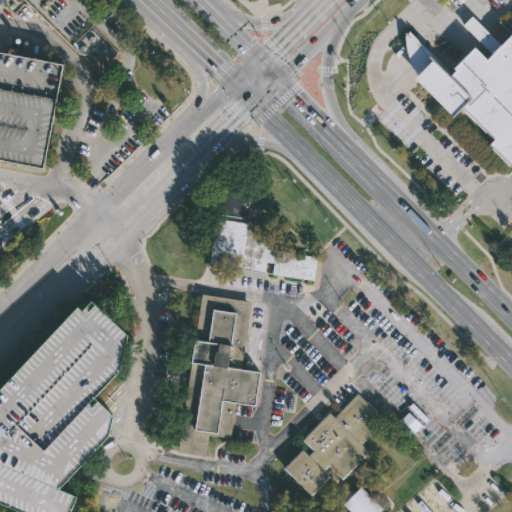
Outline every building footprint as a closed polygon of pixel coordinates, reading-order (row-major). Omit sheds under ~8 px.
[(416,75),(408,61),(404,47),(403,34),(408,29),(435,57),(437,55),(451,69),(474,46),(477,50),(483,45),(462,24),(472,14),(479,22),(492,35),(495,32),(502,39),(511,29),(511,168),(487,143),(491,139),(461,107),(452,116),(414,77),(416,75)] [(0,51),(64,64),(60,83),(44,169),(0,160),(0,51)] [(254,209),(253,218),(247,217),(247,219),(214,214),(222,165),(257,171),(251,208),(254,209)] [(320,257),(316,281),(209,264),(216,219),(275,228),(272,247),(276,247),(275,250),(320,257)] [(246,338),(241,369),(260,372),(255,405),(237,403),(231,438),(210,435),(207,455),(179,451),(202,293),(251,300),(246,338)] [(0,389),(76,307),(80,311),(90,300),(129,336),(121,372),(95,399),(104,407),(109,412),(114,416),(112,427),(109,437),(60,490),(77,498),(71,511),(20,511),(0,503),(0,389)] [(355,394),(365,404),(366,403),(383,421),(359,445),(368,453),(342,480),(328,466),(323,471),(330,477),(312,495),(285,469),(303,450),(309,457),(314,452),(303,440),(329,414),(333,417),(355,394)] [(378,508),(374,511),(344,511),(345,511),(338,504),(357,485),(378,508)]
